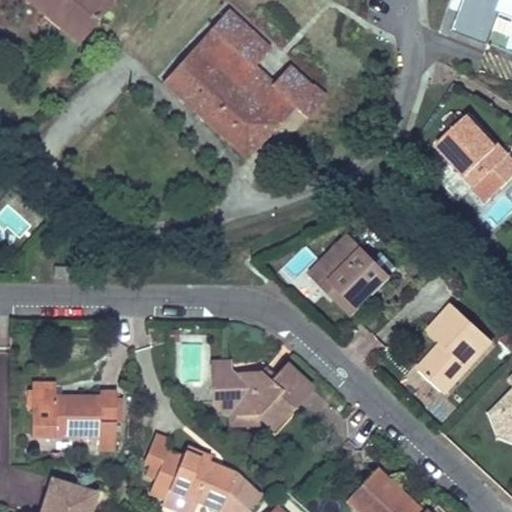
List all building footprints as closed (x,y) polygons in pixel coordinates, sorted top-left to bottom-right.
[(108,8),(98,0),(22,0),(44,20),(52,12),(81,38),(108,8)] [(511,0),(463,0),(449,36),(486,51),(494,30),(501,12),(511,16),(511,0)] [(52,12),(44,20),(74,46),(81,38),(52,12)] [(161,87),(247,163),(279,127),(211,68),(225,52),(293,112),(308,125),(326,104),(279,63),(268,53),(259,45),(225,15),(161,87)] [(264,39),(259,45),(268,53),(273,47),(264,39)] [(211,68),(279,127),(293,112),(225,52),(211,68)] [(279,63),(326,104),(335,94),(288,53),(279,63)] [(496,141),(471,114),(436,146),(473,187),(471,189),(485,204),(511,179),(511,154),(498,140),(496,141)] [(377,259),(352,237),(316,275),(332,289),(339,282),(368,306),(395,274),(377,259)] [(384,250),(377,259),(395,274),(403,265),(384,250)] [(54,268),(53,279),(70,279),(71,269),(54,268)] [(361,314),(368,306),(339,282),(332,289),(361,314)] [(446,396),(494,344),(451,305),(426,331),(440,344),(416,369),(446,396)] [(511,337),(507,333),(499,341),(511,352),(511,337)] [(313,390),(284,367),(272,383),(263,375),(231,376),(231,363),(212,363),(214,416),(232,415),(232,426),(271,424),(278,431),(313,390)] [(511,377),(509,380),(511,382),(511,391),(490,413),(499,437),(511,442),(511,377)] [(55,388),(31,388),(31,441),(97,440),(97,452),(116,451),(115,395),(98,396),(98,401),(55,402),(55,388)] [(192,511),(196,505),(212,511),(245,511),(259,497),(237,476),(207,464),(210,458),(185,448),(183,454),(181,459),(167,454),(171,443),(154,436),(143,464),(152,467),(147,478),(156,481),(150,496),(166,503),(164,506),(177,511),(192,511)] [(418,500),(368,458),(341,490),(367,511),(435,511),(419,498),(418,500)] [(89,511),(94,498),(53,484),(43,511),(89,511)] [(280,511),(267,501),(257,511),(280,511)]
